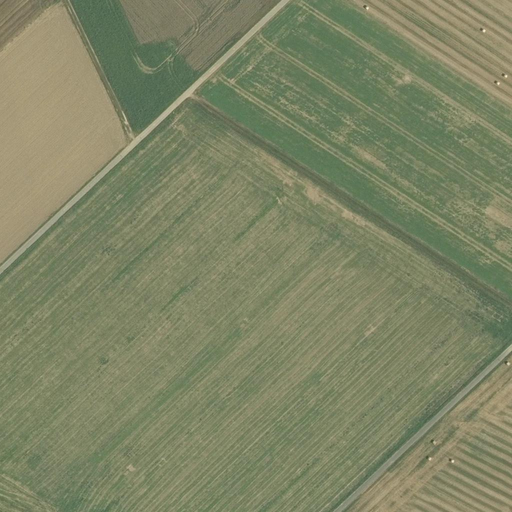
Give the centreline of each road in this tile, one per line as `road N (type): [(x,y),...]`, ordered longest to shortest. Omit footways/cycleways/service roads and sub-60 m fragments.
road 1 (track): [(0,272),(288,0)]
road 2 (track): [(191,91),(511,306)]
road 3 (track): [(511,347),(337,511)]
road 4 (track): [(69,0),(138,142)]
